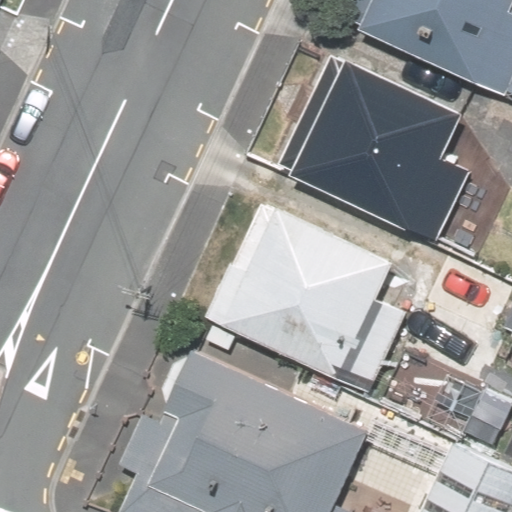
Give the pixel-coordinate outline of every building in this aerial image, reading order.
[(511,0),(353,0),(340,28),(499,103),(511,73),(511,0)] [(326,49),(268,174),(429,250),(465,174),(431,158),(454,109),(326,49)] [(255,199),(199,319),(356,393),(395,309),(365,294),(382,258),(255,199)] [(511,290),(489,337),(511,348),(511,290)] [(497,345),(444,320),(401,408),(485,448),(498,421),(468,407),(497,345)] [(177,342),(97,511),(311,511),(353,425),(177,342)] [(511,511),(511,471),(417,427),(377,511),(511,511)]
